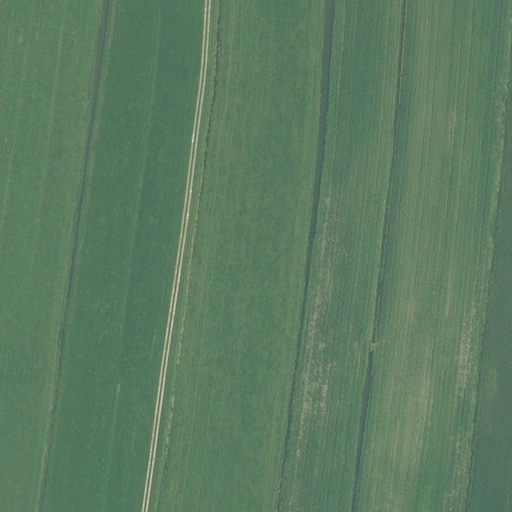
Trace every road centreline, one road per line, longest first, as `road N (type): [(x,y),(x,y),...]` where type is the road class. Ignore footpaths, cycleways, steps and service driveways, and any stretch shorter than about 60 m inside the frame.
road 1 (track): [(144,511),(207,0)]
road 2 (track): [(262,511),(305,198),(317,0)]
